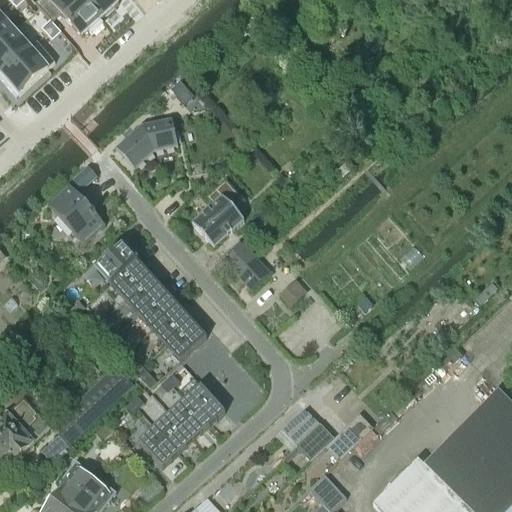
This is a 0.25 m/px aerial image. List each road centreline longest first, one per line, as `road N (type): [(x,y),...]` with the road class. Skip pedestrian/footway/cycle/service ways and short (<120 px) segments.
road 1 (residential): [(159,511),(272,411),(280,373),(100,163)]
road 2 (residential): [(176,0),(24,138)]
